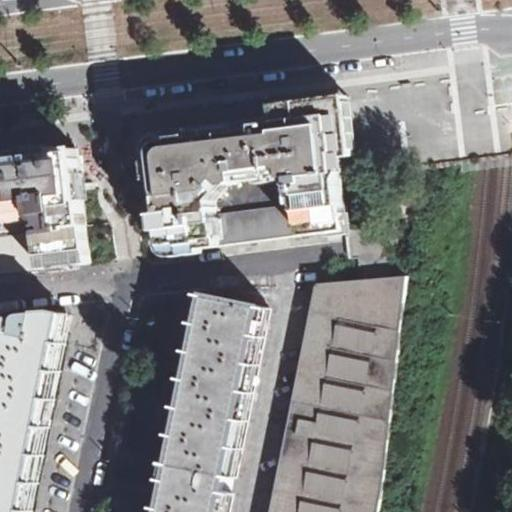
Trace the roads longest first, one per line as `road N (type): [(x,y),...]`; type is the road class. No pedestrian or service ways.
road 1 (primary): [(0,91),(511,28)]
road 2 (residential): [(80,511),(129,278)]
